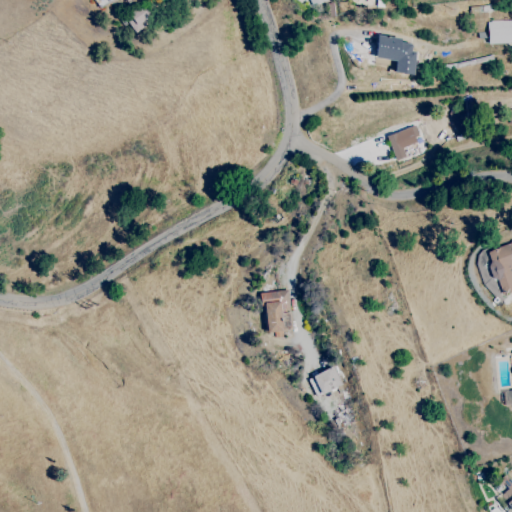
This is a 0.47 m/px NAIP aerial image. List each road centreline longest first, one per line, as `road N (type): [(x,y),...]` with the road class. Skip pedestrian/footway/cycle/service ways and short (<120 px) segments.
road 1 (residential): [(0,301),(50,304),(78,295),(274,170),(292,137),(292,93),(263,0)]
road 2 (residential): [(292,137),(390,196),(511,179)]
